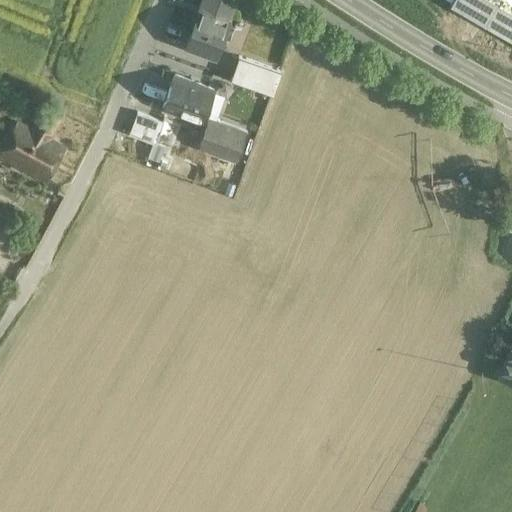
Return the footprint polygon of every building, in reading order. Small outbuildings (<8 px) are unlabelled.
[(236,0),(202,0),(186,44),(216,55),(236,0)] [(511,10),(494,0),(454,0),(452,5),(511,39),(511,10)] [(280,70),(250,59),(242,82),(272,93),(280,70)] [(214,89),(176,75),(164,106),(202,120),(214,89)] [(47,106),(33,131),(17,123),(0,153),(0,155),(47,180),(65,148),(48,139),(62,114),(47,106)] [(176,123),(154,115),(145,138),(168,146),(176,123)] [(247,130),(210,117),(200,145),(236,159),(247,130)] [(511,344),(501,375),(511,378),(511,344)]
